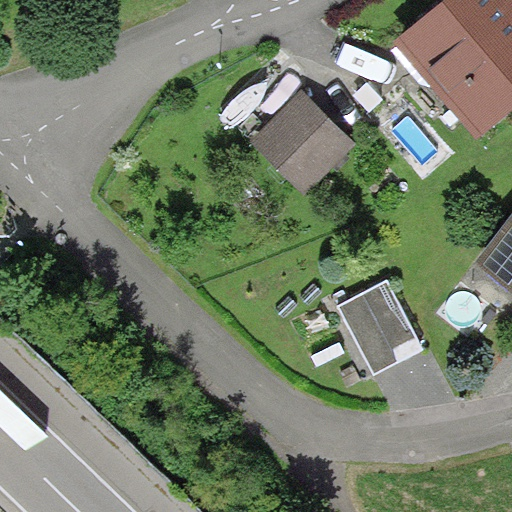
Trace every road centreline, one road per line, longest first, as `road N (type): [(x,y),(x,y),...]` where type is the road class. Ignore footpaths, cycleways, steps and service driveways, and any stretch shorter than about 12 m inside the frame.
road 1 (residential): [(511,420),(368,441),(292,439),(42,191)]
road 2 (residential): [(249,16),(177,40),(5,156)]
road 3 (motorway): [(87,511),(0,428)]
